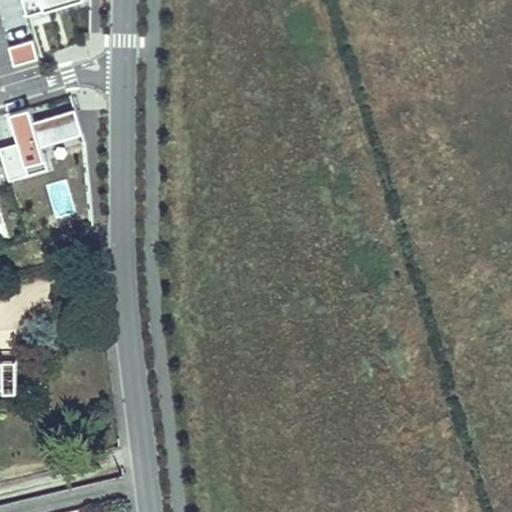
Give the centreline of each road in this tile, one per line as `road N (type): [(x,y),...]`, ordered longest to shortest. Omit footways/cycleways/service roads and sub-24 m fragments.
road 1 (unclassified): [(145,482),(119,236),(124,75)]
road 2 (residential): [(11,511),(145,482)]
road 3 (residential): [(0,96),(69,75),(124,75)]
